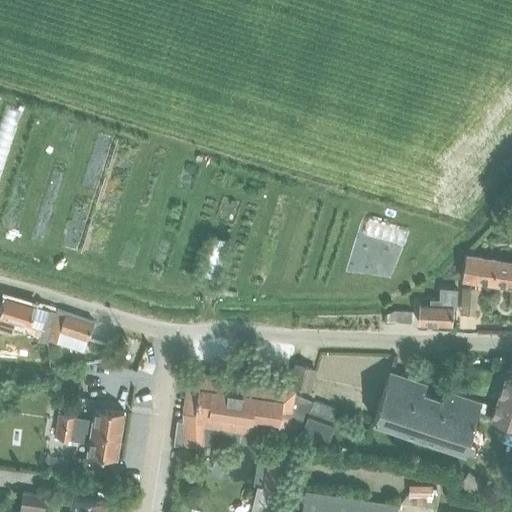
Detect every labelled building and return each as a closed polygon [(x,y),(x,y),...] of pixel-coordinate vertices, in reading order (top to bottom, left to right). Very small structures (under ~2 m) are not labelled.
[(366,217),(364,224),(376,227),(378,220),(366,217)] [(511,284),(511,262),(496,260),(496,259),(480,256),(467,254),(463,278),(492,283),(492,281),(511,284)] [(419,304),(418,321),(418,322),(451,324),(452,306),(456,306),(457,288),(439,287),(439,298),(429,298),(429,304),(419,304)] [(25,322),(31,303),(5,295),(0,312),(0,327),(12,331),(15,319),(25,322)] [(87,337),(93,321),(56,308),(55,310),(31,303),(25,322),(35,325),(32,337),(46,341),(47,339),(57,342),(61,329),(87,337)] [(386,320),(395,321),(411,322),(411,311),(395,311),(387,313),(386,320)] [(32,337),(29,345),(44,349),(46,341),(32,337)] [(314,368),(294,364),(289,384),(310,389),(314,368)] [(484,392),(490,371),(479,368),(472,388),(484,392)] [(467,445),(481,401),(444,388),(440,398),(424,392),(427,383),(389,370),(373,419),(464,450),(465,450),(467,445)] [(239,380),(189,373),(183,411),(183,419),(184,444),(202,443),(217,443),(219,427),(276,435),(274,452),(268,452),(263,488),(277,490),(280,481),(285,449),(293,450),(297,426),(303,426),(313,398),(294,391),(294,389),(284,388),(284,387),(239,380)] [(511,422),(511,378),(504,376),(491,416),(511,422)] [(76,415),(74,427),(90,429),(120,434),(124,411),(94,406),(92,418),(76,415)] [(303,426),(301,432),(323,440),(331,421),(308,412),(303,426)] [(58,413),(54,436),(72,439),(76,415),(58,413)] [(176,419),(173,444),(184,444),(183,419),(176,419)] [(74,427),(72,439),(88,441),(87,453),(117,458),(120,434),(90,429),(74,427)] [(464,450),(462,454),(473,458),(476,448),(467,445),(465,450),(464,450)] [(87,456),(71,453),(68,474),(84,477),(87,456)] [(468,473),(458,485),(471,497),(482,485),(468,473)] [(398,511),(399,504),(304,490),(300,511),(398,511)] [(43,511),(46,495),(22,491),(18,511),(43,511)] [(107,511),(109,501),(72,495),(69,511),(107,511)]
